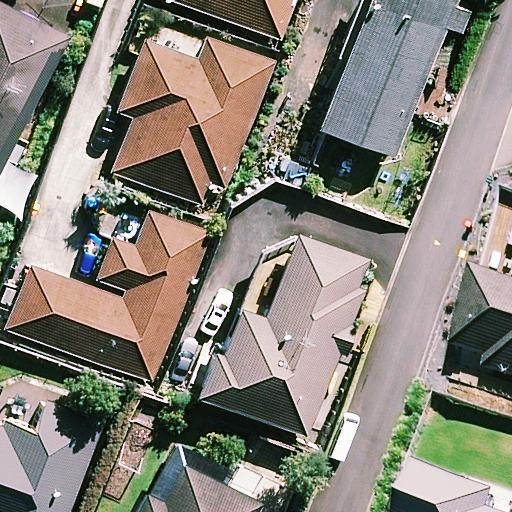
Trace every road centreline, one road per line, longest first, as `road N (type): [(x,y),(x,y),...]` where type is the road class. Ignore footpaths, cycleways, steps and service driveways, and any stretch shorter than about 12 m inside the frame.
road 1 (residential): [(481,115),(334,511)]
road 2 (unknown): [(142,0),(70,231)]
